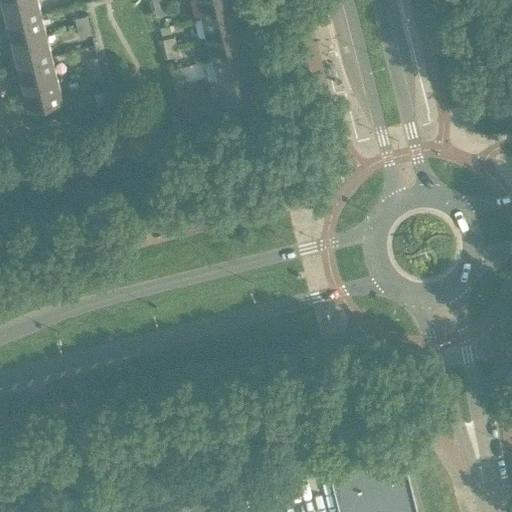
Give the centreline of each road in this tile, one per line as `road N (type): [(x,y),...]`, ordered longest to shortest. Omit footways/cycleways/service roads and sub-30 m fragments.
road 1 (secondary): [(0,379),(390,282)]
road 2 (secondary): [(377,229),(60,310),(0,335)]
road 3 (tertiary): [(347,0),(399,203)]
road 4 (tertiary): [(432,196),(381,0)]
road 5 (unclassified): [(417,295),(484,483)]
road 6 (unclassified): [(484,483),(453,286)]
